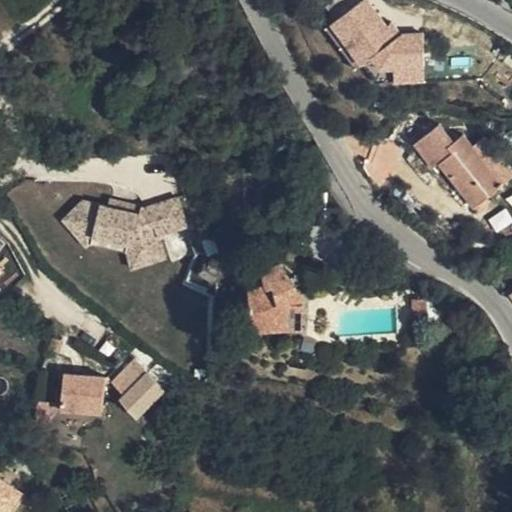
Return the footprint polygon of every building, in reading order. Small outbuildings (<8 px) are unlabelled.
[(366,0),(330,27),(354,63),(352,64),(357,70),(365,65),(392,86),(424,83),(424,33),(402,34),(393,22),(387,27),(366,0)] [(127,77),(123,79),(120,81),(117,83),(115,86),(114,90),(113,95),(113,99),(114,103),(117,107),(118,109),(122,112),(125,114),(129,114),(133,115),(136,115),(140,114),(144,111),(147,109),(150,104),(151,100),(152,96),(151,92),(150,89),(148,85),(145,82),(142,79),(139,78),(136,77),(131,76),(127,77)] [(453,152),(450,146),(438,129),(417,147),(435,168),(440,163),(453,152)] [(475,207),(502,185),(485,163),(472,147),(464,136),(450,146),(453,152),(440,163),(475,207)] [(483,139),(472,147),(485,163),(495,155),(483,139)] [(495,155),(485,163),(502,185),(511,177),(495,155)] [(83,199),(62,220),(86,250),(90,243),(124,252),(130,272),(166,260),(159,239),(188,230),(179,198),(142,208),(141,214),(137,214),(138,203),(110,197),(109,207),(102,206),(103,202),(83,199)] [(289,306),(300,290),(282,261),(267,272),(275,284),(259,294),(253,312),(263,329),(286,329),(287,306),(289,306)] [(304,303),(300,290),(289,306),(287,306),(286,329),(304,329),(304,303)] [(418,312),(417,299),(412,299),(413,323),(427,323),(427,311),(418,312)] [(427,299),(417,299),(418,312),(427,311),(427,299)] [(475,323),(470,326),(467,329),(465,334),(464,340),(465,345),(468,350),(471,353),(476,355),(483,356),(488,355),(493,351),(496,347),(497,342),(498,338),(497,333),(496,330),(493,328),(490,325),(486,323),(482,322),(478,322),(475,323)] [(119,378),(130,391),(147,373),(137,361),(119,378)] [(107,377),(66,373),(63,409),(104,412),(107,377)] [(130,391),(121,400),(137,418),(165,391),(147,373),(130,391)] [(327,432),(325,433),(324,434),(324,436),(324,438),(325,440),(327,441),(328,441),(330,442),(332,441),(333,439),(335,438),(335,435),(334,433),(332,432),(331,431),(329,431),(327,432)] [(0,480),(0,511),(12,511),(24,496),(0,480)]
